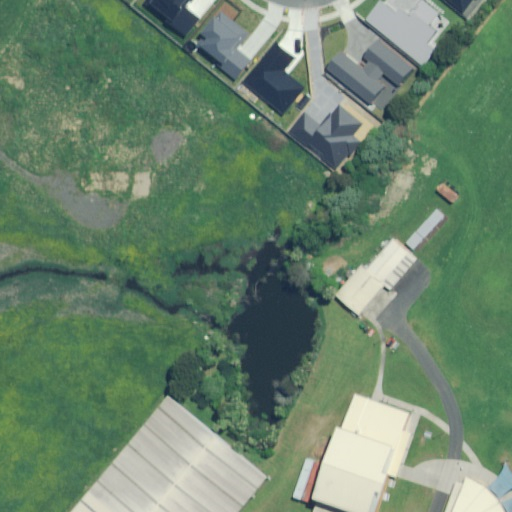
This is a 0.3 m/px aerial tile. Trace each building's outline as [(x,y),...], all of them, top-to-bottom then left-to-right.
[(30,85),(10,68),(0,78),(20,96),(30,85)] [(61,126),(59,141),(54,141),(53,150),(59,150),(58,164),(81,166),(79,194),(152,199),(154,170),(100,165),(101,144),(106,144),(107,127),(78,124),(77,128),(61,126)] [(171,145),(155,140),(151,152),(167,157),(171,145)] [(459,197),(444,184),(439,191),(453,203),(459,197)] [(341,295),(364,314),(388,286),(392,289),(420,257),(398,239),(371,271),(365,266),(341,295)] [(402,405),(344,384),(306,488),(343,502),(364,509),(402,405)] [(237,511),(267,476),(173,397),(76,511),(237,511)] [(480,482),(464,475),(450,511),(510,511),(508,508),(492,492),(480,482)]
